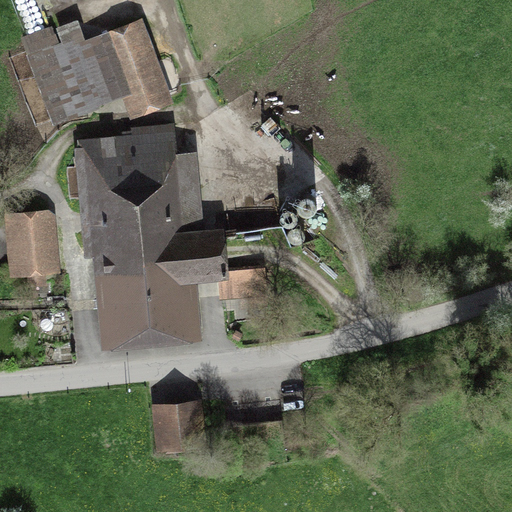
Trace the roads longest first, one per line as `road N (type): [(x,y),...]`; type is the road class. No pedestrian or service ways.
road 1 (tertiary): [(511,292),(280,360),(0,384)]
road 2 (track): [(511,362),(327,395),(280,360)]
